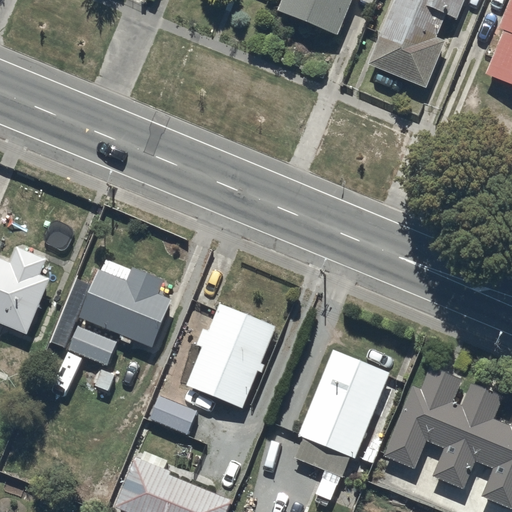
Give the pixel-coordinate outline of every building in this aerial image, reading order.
[(353,0),(284,0),(279,13),(338,37),(353,0)] [(397,0),(369,69),(428,93),(447,45),(438,42),(447,21),(459,25),(468,0),(397,0)] [(511,0),(499,33),(504,35),(486,79),(511,89),(511,0)] [(0,331),(27,343),(51,288),(42,284),(49,268),(18,254),(11,270),(0,265),(0,331)] [(103,279),(100,278),(81,325),(124,343),(122,349),(130,352),(132,348),(155,357),(174,309),(159,303),(165,288),(108,266),(103,279)] [(196,352),(203,354),(188,394),(243,415),(275,333),(220,312),(210,338),(203,335),(196,352)] [(119,348),(79,330),(67,356),(104,372),(96,391),(108,396),(117,377),(107,373),(119,348)] [(391,374),(334,350),(300,434),(304,435),(296,456),(349,478),(391,374)] [(414,477),(426,448),(445,456),(434,484),(464,496),(476,468),(494,475),(482,503),(504,511),(511,511),(511,430),(511,433),(494,426),(504,403),(472,389),(462,413),(453,409),(464,383),(433,370),(422,397),(413,393),(383,463),(414,477)] [(152,423),(151,427),(188,441),(199,414),(155,397),(146,421),(152,423)] [(135,464),(115,511),(230,511),(233,508),(211,499),(215,489),(144,460),(141,466),(135,464)]
